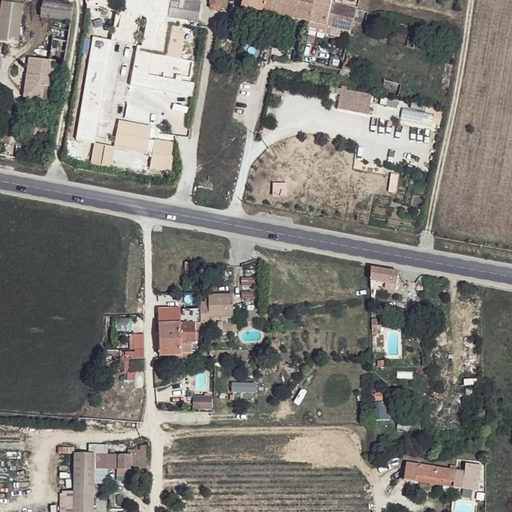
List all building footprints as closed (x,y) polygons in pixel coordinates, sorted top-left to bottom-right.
[(72,8),(26,0),(25,5),(23,14),(70,23),(72,8)] [(181,2),(181,0),(150,0),(148,13),(167,17),(171,0),(181,2)] [(200,4),(198,0),(181,0),(181,2),(171,0),(167,17),(206,25),(206,24),(203,16),(198,15),(200,4)] [(210,0),(209,8),(218,10),(219,6),(219,0),(210,0)] [(266,0),(243,0),(242,7),(264,12),(266,0)] [(266,0),(264,12),(278,15),(281,0),(266,0)] [(309,21),(313,0),(281,0),(278,15),(309,21)] [(331,0),(313,0),(309,21),(338,27),(340,18),(353,21),(356,9),(331,4),(331,0)] [(25,5),(7,2),(1,40),(18,43),(23,14),(25,5)] [(459,30),(356,9),(353,21),(446,40),(437,93),(448,95),(459,30)] [(362,25),(354,23),(352,30),(361,32),(362,25)] [(366,26),(364,33),(387,38),(389,30),(366,26)] [(393,31),(391,39),(407,43),(407,46),(421,49),(422,45),(439,50),(441,41),(393,31)] [(68,42),(53,39),(50,60),(55,61),(65,63),(68,42)] [(343,70),(341,69),(340,70),(339,75),(351,78),(356,57),(346,55),(343,70)] [(31,61),(44,63),(54,66),(55,61),(50,60),(31,57),(31,61)] [(41,76),(44,63),(31,61),(28,73),(41,76)] [(54,66),(44,63),(41,76),(52,78),(54,66)] [(387,69),(384,80),(401,84),(404,73),(387,69)] [(41,76),(28,73),(27,82),(39,84),(41,76)] [(52,78),(41,76),(39,84),(50,86),(52,78)] [(401,84),(384,80),(381,93),(399,96),(401,84)] [(39,84),(27,82),(26,89),(38,91),(39,84)] [(50,86),(39,84),(38,91),(42,92),(49,93),(50,86)] [(38,91),(26,89),(25,96),(41,99),(42,92),(38,91)] [(341,89),(338,109),(369,115),(372,95),(341,89)] [(431,125),(433,116),(403,109),(400,118),(431,125)] [(396,272),(371,268),(370,281),(383,283),(382,288),(393,290),(394,285),(396,272)] [(209,309),(200,309),(200,310),(201,323),(209,323),(209,318),(233,317),(232,295),(208,296),(209,309)] [(201,323),(200,310),(181,311),(181,309),(157,310),(158,355),(167,355),(181,355),(182,361),(192,361),(191,342),(195,342),(195,332),(201,332),(201,323)] [(135,359),(144,358),(143,334),(134,335),(134,350),(135,350),(135,359)] [(194,362),(185,367),(187,373),(197,368),(194,362)] [(231,392),(256,393),(256,383),(232,383),(231,392)] [(193,395),(193,411),(213,410),(213,395),(193,395)] [(390,420),(389,404),(375,404),(376,421),(390,420)] [(75,454),(72,511),(93,511),(94,469),(117,469),(117,475),(132,475),(133,469),(145,469),(146,446),(140,446),(140,455),(131,454),(131,457),(117,457),(117,454),(75,454)] [(452,482),(452,487),(476,491),(479,466),(465,464),(464,471),(406,463),(403,479),(415,482),(415,477),(452,482)] [(415,482),(452,487),(452,482),(415,477),(415,482)]
